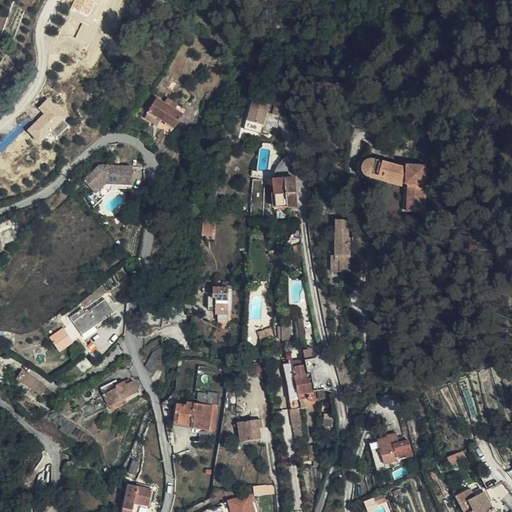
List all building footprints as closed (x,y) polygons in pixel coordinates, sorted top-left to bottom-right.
[(66,116),(49,98),(40,107),(45,113),(28,129),(40,141),(66,116)] [(182,116),(174,111),(165,104),(158,98),(147,111),(149,113),(143,119),(155,129),(161,122),(171,130),(182,116)] [(165,104),(174,111),(178,106),(169,99),(165,104)] [(265,124),(270,105),(255,101),(250,120),(265,124)] [(374,175),(378,159),(373,158),(371,159),(368,159),(365,161),(363,164),(362,166),(362,168),(362,170),(363,173),(365,175),(367,177),(372,178),(403,187),(404,183),(374,175)] [(406,167),(378,159),(374,175),(404,183),(408,184),(407,211),(425,212),(426,165),(407,164),(406,167)] [(107,181),(133,183),(134,167),(100,165),(85,178),(96,191),(107,181)] [(296,207),(295,178),(274,179),(276,208),(296,207)] [(205,220),(203,233),(213,235),(215,221),(205,220)] [(335,273),(334,246),(330,246),(330,278),(347,278),(346,272),(335,273)] [(346,246),(334,246),(335,273),(346,272),(349,272),(349,266),(346,266),(346,246)] [(228,314),(229,288),(214,288),(213,298),(217,298),(217,308),(217,314),(228,314)] [(217,308),(217,298),(213,298),(208,298),(208,308),(217,308)] [(73,318),(85,334),(114,311),(105,300),(87,313),(84,309),(73,318)] [(63,320),(61,316),(54,320),(56,324),(63,320)] [(291,341),(291,325),(278,326),(278,339),(281,340),(282,341),(291,341)] [(63,352),(76,343),(65,328),(52,336),(63,352)] [(283,364),(291,410),(303,408),(306,408),(305,401),(312,400),(313,401),(322,399),(322,397),(320,398),(318,391),(324,389),(327,390),(326,385),(325,386),(322,374),(324,374),(323,369),(319,370),(316,357),(310,358),(306,350),(303,350),(304,359),(283,364)] [(87,377),(98,368),(89,359),(78,367),(87,377)] [(42,405),(49,398),(27,380),(21,387),(42,405)] [(120,393),(106,400),(116,415),(129,408),(125,403),(140,395),(135,385),(127,389),(125,385),(118,389),(120,393)] [(104,396),(106,400),(120,393),(118,389),(104,396)] [(215,404),(216,394),(209,393),(208,403),(215,404)] [(209,430),(212,406),(188,402),(188,406),(178,404),(176,423),(191,425),(191,428),(209,430)] [(303,408),(291,410),(294,427),(305,425),(303,408)] [(255,429),(260,428),(263,428),(261,419),(242,422),(246,442),(256,440),(255,429)] [(246,442),(242,422),(237,423),(240,443),(246,442)] [(305,425),(294,427),(297,444),(308,442),(305,425)] [(409,440),(404,441),(400,442),(399,438),(397,433),(387,436),(387,437),(378,439),(385,464),(413,456),(409,440)] [(318,458),(316,445),(309,446),(311,460),(318,458)] [(465,450),(449,455),(452,465),(468,460),(465,450)] [(136,475),(140,462),(133,460),(129,473),(136,475)] [(149,506),(153,490),(128,484),(122,511),(132,511),(135,504),(149,506)] [(255,486),(256,494),(276,492),(275,484),(255,486)] [(471,489),(465,491),(456,496),(464,511),(497,511),(494,509),(485,492),(476,496),(471,489)] [(256,511),(251,493),(230,499),(233,511),(256,511)]
